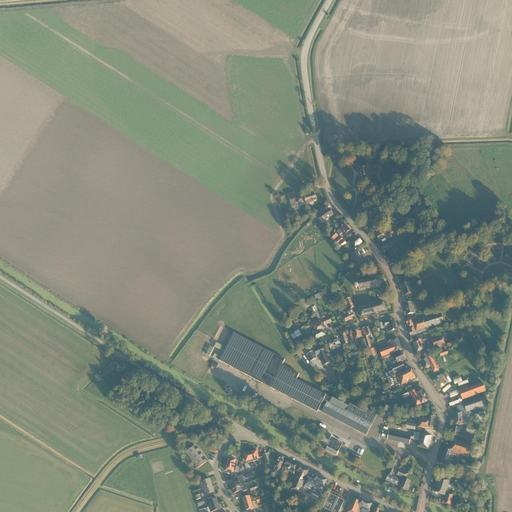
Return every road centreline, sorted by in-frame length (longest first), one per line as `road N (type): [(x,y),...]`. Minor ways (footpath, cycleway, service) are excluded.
road 1 (secondary): [(399,314),(388,271),(324,179),(303,61),(329,0)]
road 2 (unclassified): [(241,428),(0,276)]
road 3 (unclassified): [(401,511),(241,428)]
road 4 (secondary): [(432,458),(441,411),(399,314)]
road 5 (residential): [(432,458),(377,446),(298,407)]
